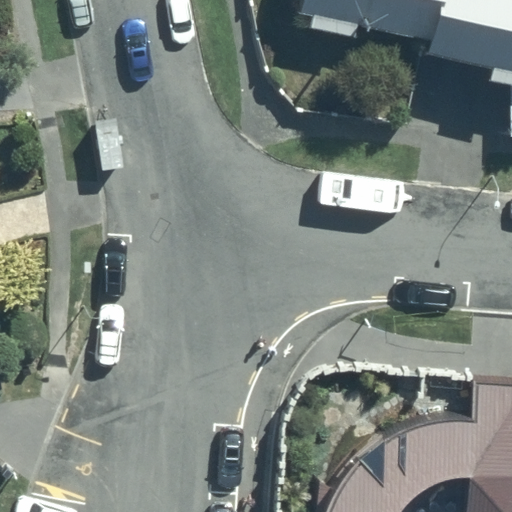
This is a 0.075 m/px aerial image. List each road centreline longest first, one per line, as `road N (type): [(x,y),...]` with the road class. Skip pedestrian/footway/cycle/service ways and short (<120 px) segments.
road 1 (residential): [(185,235),(511,254)]
road 2 (residential): [(185,235),(150,511)]
road 3 (residential): [(134,0),(185,235)]
